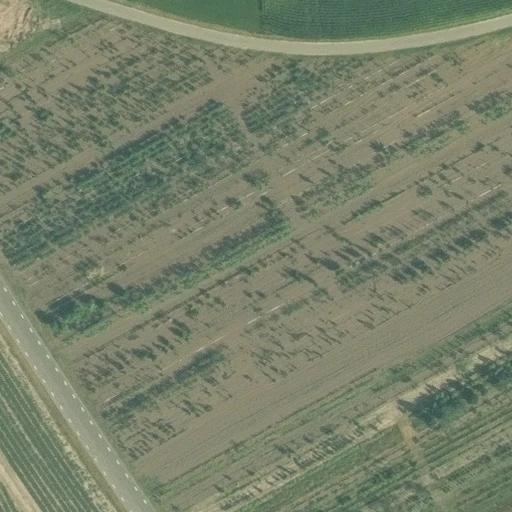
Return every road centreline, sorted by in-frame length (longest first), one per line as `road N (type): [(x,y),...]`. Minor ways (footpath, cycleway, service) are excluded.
road 1 (unclassified): [(511,22),(344,57),(255,50),(100,0)]
road 2 (unclassified): [(146,511),(0,290)]
